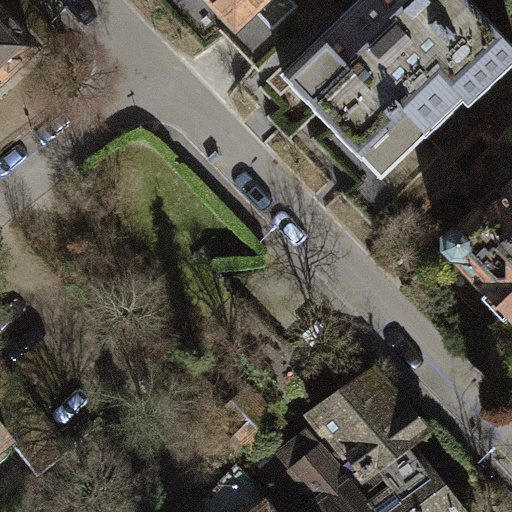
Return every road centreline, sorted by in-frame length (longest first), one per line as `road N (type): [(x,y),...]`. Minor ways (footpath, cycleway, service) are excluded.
road 1 (residential): [(511,443),(149,67)]
road 2 (residential): [(0,187),(149,67)]
